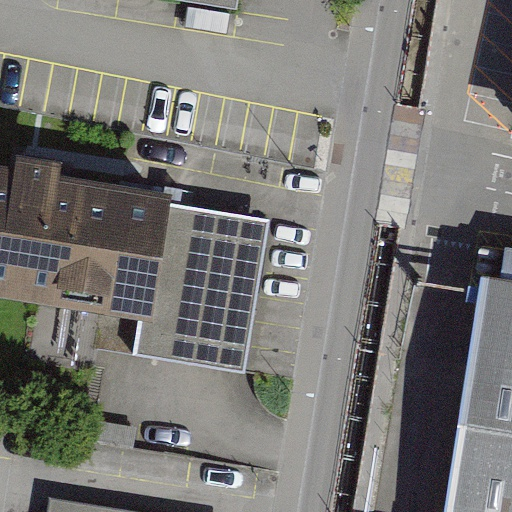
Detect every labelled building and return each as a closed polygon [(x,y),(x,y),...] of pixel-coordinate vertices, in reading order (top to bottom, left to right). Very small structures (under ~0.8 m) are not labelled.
[(123,0),(235,19),(237,0),(123,0)] [(18,152),(15,166),(0,163),(0,289),(143,311),(148,312),(165,201),(167,189),(61,172),(63,159),(18,152)] [(136,353),(248,371),(272,218),(165,201),(148,312),(143,311),(136,353)] [(435,511),(511,511),(511,281),(473,276),(435,511)] [(118,511),(43,499),(40,511),(118,511)]
